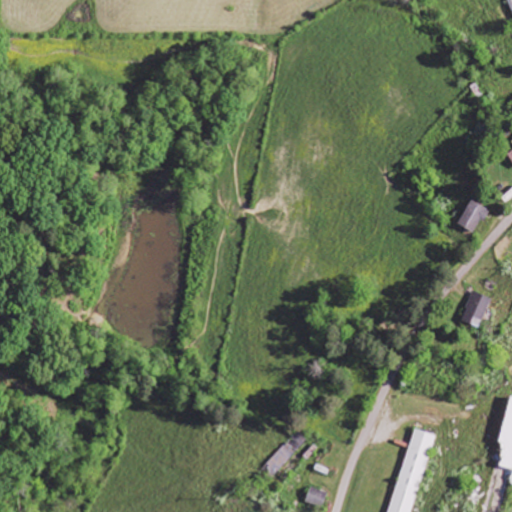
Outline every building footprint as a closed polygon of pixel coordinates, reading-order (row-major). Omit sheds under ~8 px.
[(476,235),(490,210),(473,201),(459,225),(476,235)] [(482,328),(492,299),(474,293),(463,322),(482,328)] [(413,511),(435,436),(414,430),(390,511),(413,511)] [(263,471),(272,479),(308,441),(298,432),(263,471)] [(306,503),(323,509),(329,494),(311,488),(306,503)]
